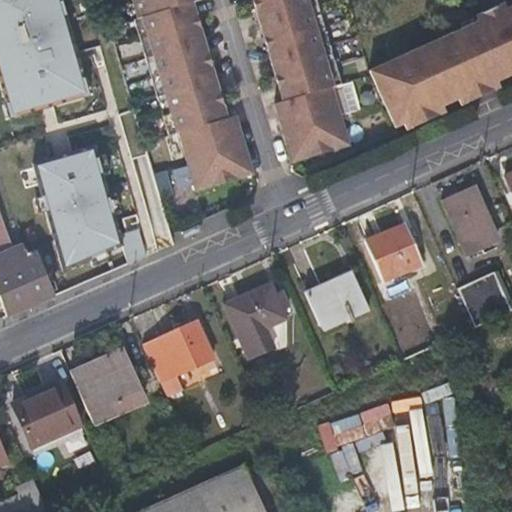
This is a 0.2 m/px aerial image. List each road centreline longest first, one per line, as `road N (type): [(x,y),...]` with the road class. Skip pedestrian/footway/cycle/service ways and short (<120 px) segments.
road 1 (residential): [(0,348),(285,219)]
road 2 (residential): [(285,219),(511,116)]
road 3 (residential): [(219,0),(285,219)]
